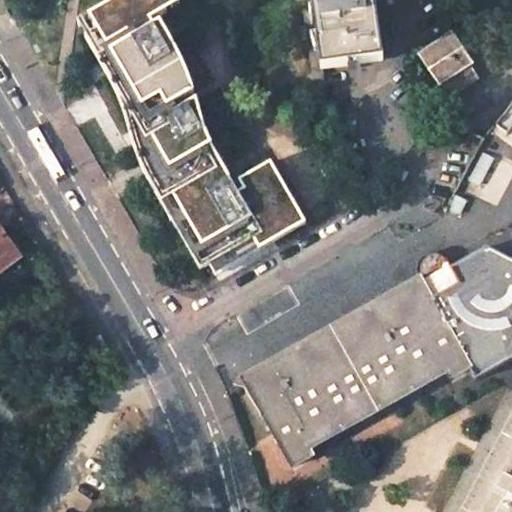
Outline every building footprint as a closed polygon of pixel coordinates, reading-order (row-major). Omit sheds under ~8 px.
[(238,194),(219,160),(216,156),(208,141),(202,122),(196,102),(171,117),(168,112),(194,96),(191,87),(179,60),(160,26),(154,29),(151,24),(173,11),(166,0),(121,0),(116,3),(115,7),(111,6),(110,13),(102,12),(89,19),(105,48),(106,50),(127,38),(130,43),(110,55),(117,68),(115,69),(124,84),(126,87),(119,91),(125,100),(127,99),(132,107),(143,126),(149,122),(155,132),(133,145),(135,151),(139,161),(152,188),(200,271),(210,266),(283,223),(289,234),(293,240),(309,231),(271,163),(238,182),(244,191),(238,194)] [(373,0),(311,0),(321,71),(383,62),(373,0)] [(451,34),(418,56),(439,88),(443,85),(469,68),(472,65),(451,34)] [(124,84),(115,69),(117,68),(110,55),(106,50),(105,48),(94,54),(107,75),(114,88),(120,103),(125,100),(119,91),(126,87),(124,84)] [(469,68),(443,85),(451,96),(477,80),(469,68)] [(133,145),(155,132),(149,122),(143,126),(132,107),(127,99),(125,100),(120,103),(123,112),(127,123),(129,132),(133,145)] [(216,276),(289,234),(283,223),(210,266),(216,276)] [(0,263),(19,250),(0,224),(0,263)] [(453,285),(456,276),(444,254),(433,250),(418,258),(417,259),(414,271),(421,283),(440,316),(446,313),(460,304),(463,303),(453,285)] [(453,285),(463,303),(469,299),(456,276),(453,285)] [(440,316),(421,283),(419,283),(244,382),(293,468),(312,457),(308,451),(447,373),(450,380),(469,369),(466,363),(500,343),(511,349),(511,292),(496,284),(469,299),(463,303),(460,304),(446,313),(440,316)] [(511,511),(511,417),(461,511),(511,511)]
